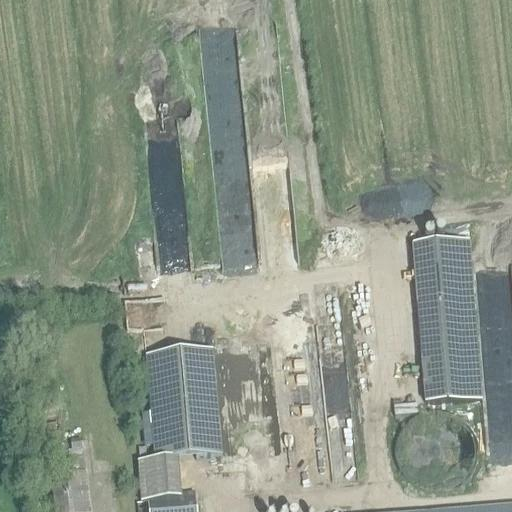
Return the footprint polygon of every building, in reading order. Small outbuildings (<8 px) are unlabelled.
[(411,244),(422,399),(479,395),(468,240),(411,244)] [(217,347),(227,456),(280,451),(270,342),(217,347)] [(220,458),(211,353),(146,359),(155,463),(175,461),(220,458)] [(90,511),(84,478),(80,441),(68,443),(70,454),(38,459),(41,480),(48,479),(52,511),(90,511)] [(146,503),(179,500),(175,461),(155,463),(137,464),(140,504),(146,503)] [(147,511),(194,511),(193,499),(179,500),(146,503),(147,511)]
